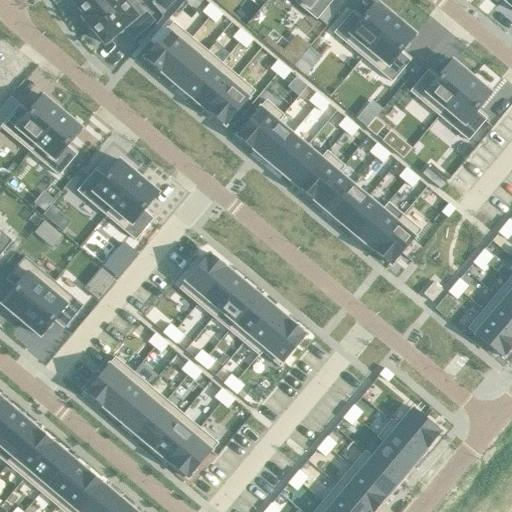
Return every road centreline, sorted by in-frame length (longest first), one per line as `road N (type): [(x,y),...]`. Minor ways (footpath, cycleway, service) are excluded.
road 1 (residential): [(3,0),(38,47),(495,419)]
road 2 (residential): [(187,511),(0,360)]
road 3 (residential): [(416,511),(495,419)]
